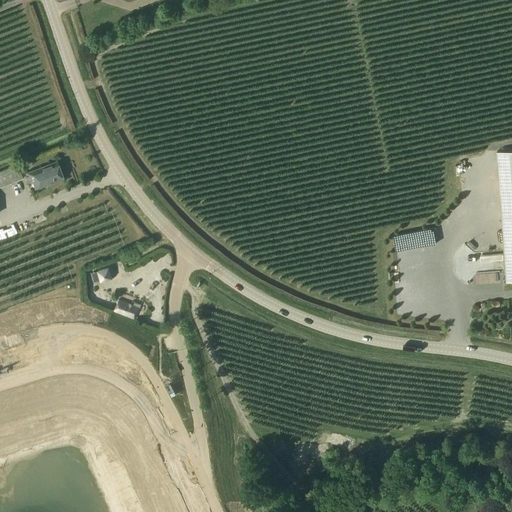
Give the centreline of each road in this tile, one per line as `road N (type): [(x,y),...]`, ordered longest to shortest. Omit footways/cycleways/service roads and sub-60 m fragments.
road 1 (tertiary): [(511,360),(337,331),(244,290),(188,251)]
road 2 (tertiary): [(188,251),(117,171),(48,0)]
road 3 (unclassified): [(0,346),(63,329),(118,341),(148,368),(197,463)]
road 4 (unclassified): [(197,463),(201,429),(175,318),(188,251)]
